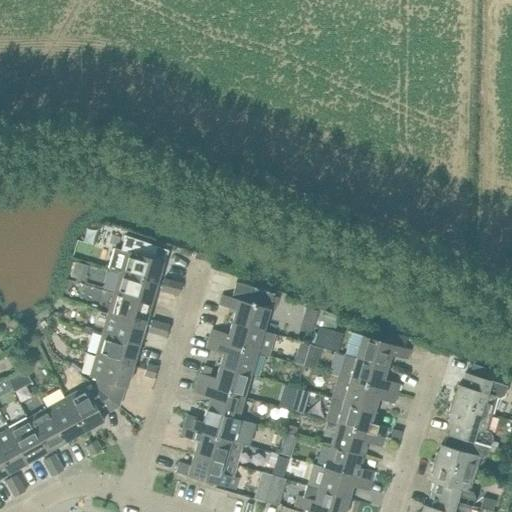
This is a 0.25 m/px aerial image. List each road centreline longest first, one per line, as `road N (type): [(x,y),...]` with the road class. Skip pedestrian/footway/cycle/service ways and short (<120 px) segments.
road 1 (residential): [(133,499),(198,272)]
road 2 (residential): [(391,511),(436,359)]
road 3 (residential): [(133,499),(85,485),(21,511)]
